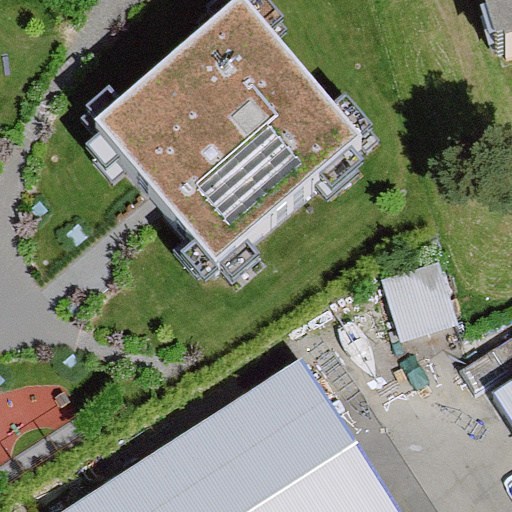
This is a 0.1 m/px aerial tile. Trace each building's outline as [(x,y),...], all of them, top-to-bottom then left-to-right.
[(511,0),(488,0),(507,60),(511,58),(511,0)] [(241,13),(96,138),(215,277),(361,152),(241,13)] [(439,269),(383,286),(400,342),(456,325),(439,269)] [(511,373),(511,339),(459,374),(475,398),(511,373)] [(396,511),(303,367),(76,511),(396,511)] [(511,389),(493,402),(511,431),(511,389)]
